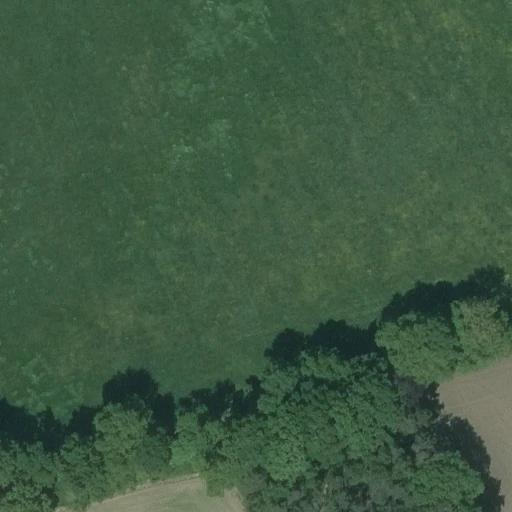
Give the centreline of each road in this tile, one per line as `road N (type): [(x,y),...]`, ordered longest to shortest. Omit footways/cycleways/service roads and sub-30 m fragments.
road 1 (track): [(0,493),(511,336)]
road 2 (track): [(473,511),(390,376)]
